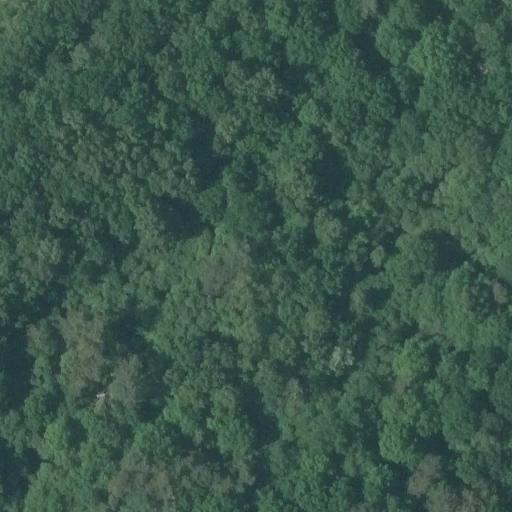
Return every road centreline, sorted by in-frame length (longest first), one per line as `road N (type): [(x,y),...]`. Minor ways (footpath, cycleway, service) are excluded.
road 1 (track): [(0,139),(131,0)]
road 2 (track): [(389,0),(511,32)]
